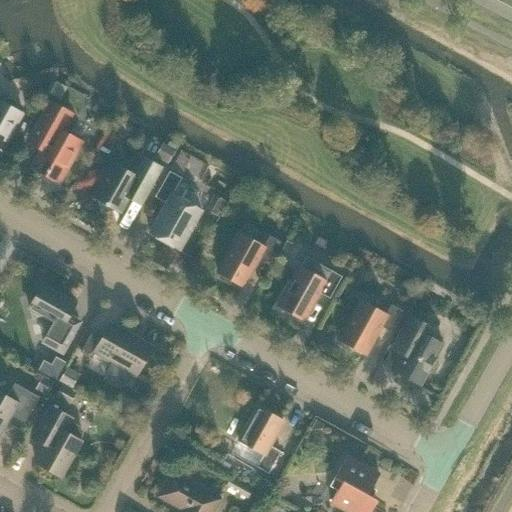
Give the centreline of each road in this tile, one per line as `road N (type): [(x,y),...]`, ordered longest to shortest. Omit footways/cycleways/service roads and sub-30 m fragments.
road 1 (unclassified): [(209,322),(448,457)]
road 2 (unclassified): [(0,205),(209,322)]
road 3 (residential): [(103,511),(209,322)]
road 4 (unclassified): [(448,457),(511,345)]
